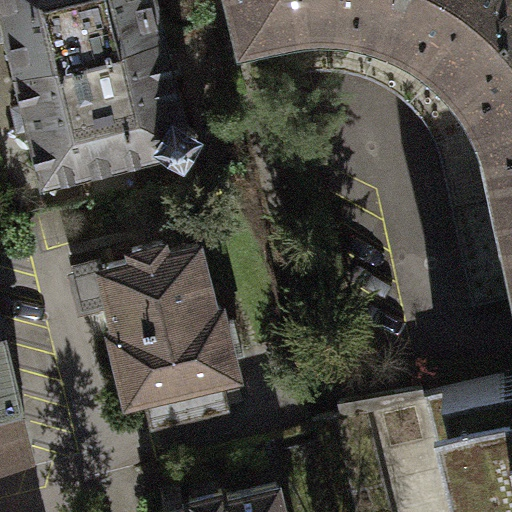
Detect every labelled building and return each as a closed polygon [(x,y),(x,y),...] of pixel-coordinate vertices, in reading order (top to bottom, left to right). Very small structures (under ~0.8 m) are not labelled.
[(0,0),(0,14),(17,79),(105,56),(89,0),(0,0)] [(186,0),(89,0),(105,56),(195,32),(186,0)] [(241,0),(248,26),(272,19),(286,74),(313,68),(335,68),(355,72),(370,76),(389,24),(386,23),(393,0),(241,0)] [(389,24),(370,76),(388,85),(409,102),(425,120),(436,141),(487,119),(487,116),(511,105),(511,0),(393,0),(386,23),(389,24)] [(223,139),(195,32),(105,56),(17,79),(46,186),(223,139)] [(487,119),(436,141),(443,165),(474,303),(511,294),(511,105),(487,116),(487,119)] [(192,239),(66,271),(74,305),(95,300),(128,429),(234,401),(192,239)] [(0,340),(0,450),(26,444),(0,340)] [(453,511),(511,511),(511,369),(443,386),(460,456),(441,460),(453,511)] [(274,511),(266,480),(142,511),(274,511)]
